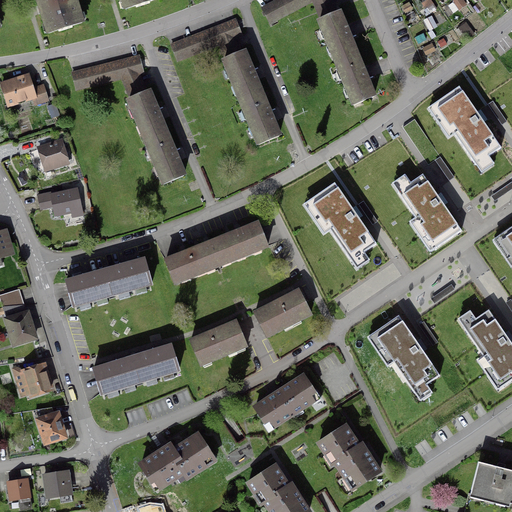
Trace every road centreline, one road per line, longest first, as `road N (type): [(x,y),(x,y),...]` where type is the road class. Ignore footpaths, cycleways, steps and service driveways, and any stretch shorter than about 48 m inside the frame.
road 1 (residential): [(92,445),(243,387),(333,332)]
road 2 (residential): [(261,189),(170,228),(37,265)]
road 3 (residential): [(0,64),(84,47),(225,0)]
road 4 (residential): [(333,332),(511,210)]
road 5 (residential): [(37,265),(92,445)]
road 6 (residential): [(413,93),(261,189)]
road 7 (residential): [(333,332),(409,482)]
road 8 (residential): [(261,189),(333,332)]
road 9 (residential): [(511,16),(413,93)]
road 10 (residential): [(511,412),(409,482)]
